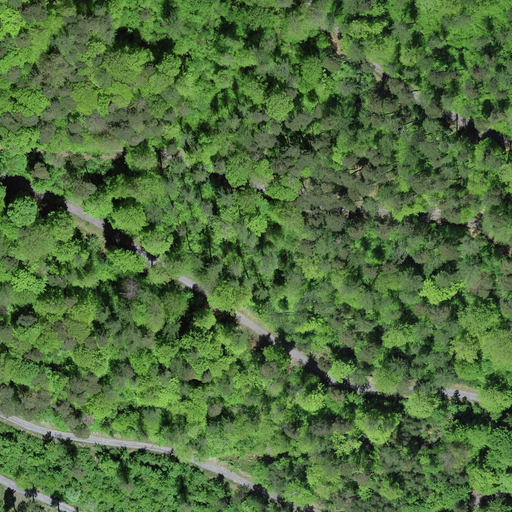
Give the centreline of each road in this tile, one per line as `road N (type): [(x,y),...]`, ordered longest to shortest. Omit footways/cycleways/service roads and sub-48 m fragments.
road 1 (track): [(511,404),(347,382),(84,209),(0,170)]
road 2 (track): [(0,136),(62,148),(148,150),(302,201),(441,215),(511,236)]
road 3 (track): [(0,410),(65,435),(188,453),(319,511)]
road 4 (track): [(511,139),(389,76),(311,0)]
